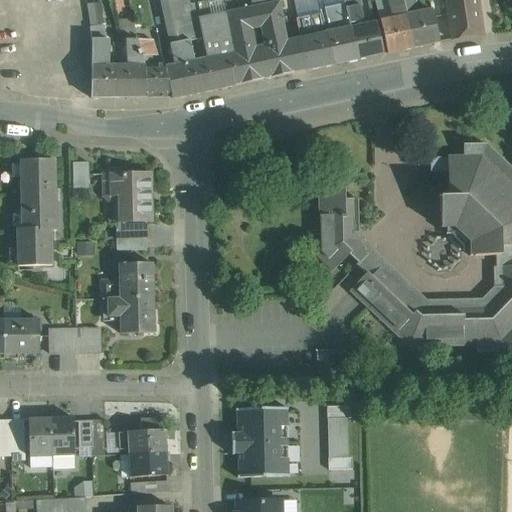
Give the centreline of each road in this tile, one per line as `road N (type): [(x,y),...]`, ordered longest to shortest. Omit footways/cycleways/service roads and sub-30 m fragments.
road 1 (residential): [(180,126),(511,60)]
road 2 (residential): [(201,396),(180,126)]
road 3 (residential): [(201,396),(0,392)]
road 4 (residential): [(0,116),(180,126)]
